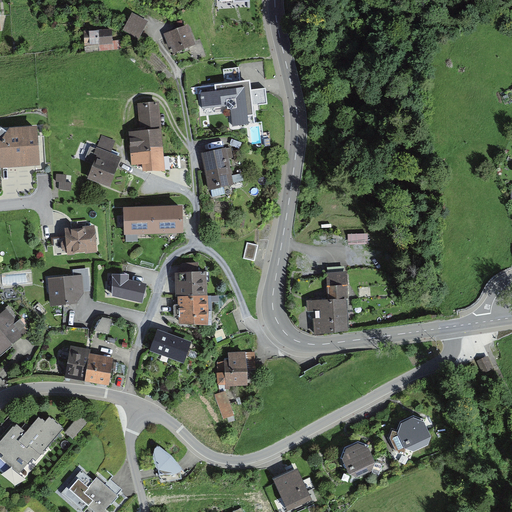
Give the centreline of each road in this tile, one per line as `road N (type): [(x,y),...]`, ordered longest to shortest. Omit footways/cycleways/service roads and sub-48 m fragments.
road 1 (residential): [(143,406),(207,455),(244,461),(444,360),(453,326)]
road 2 (tertiary): [(278,324),(272,302),(297,120),(275,0)]
road 3 (residential): [(153,21),(179,77),(193,149),(196,248)]
road 4 (tertiary): [(453,326),(314,344),(278,324)]
road 5 (residential): [(127,400),(166,266),(196,248)]
road 6 (residential): [(0,399),(48,387),(127,400)]
road 7 (residential): [(196,248),(223,264),(257,329),(278,324)]
